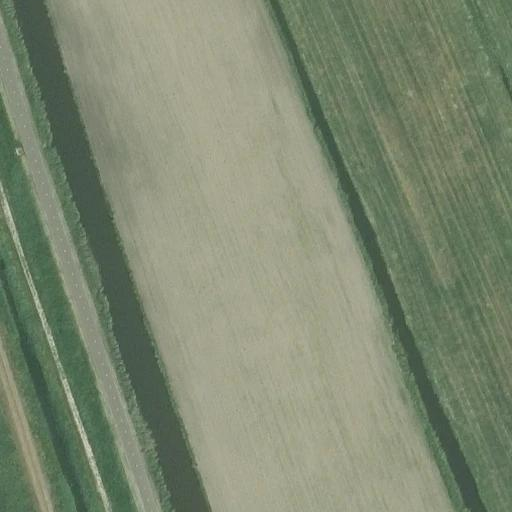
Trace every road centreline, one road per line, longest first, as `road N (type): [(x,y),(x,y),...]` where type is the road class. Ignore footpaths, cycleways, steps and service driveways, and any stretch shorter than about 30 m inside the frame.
road 1 (unknown): [(101,511),(0,199)]
road 2 (track): [(45,511),(0,364)]
